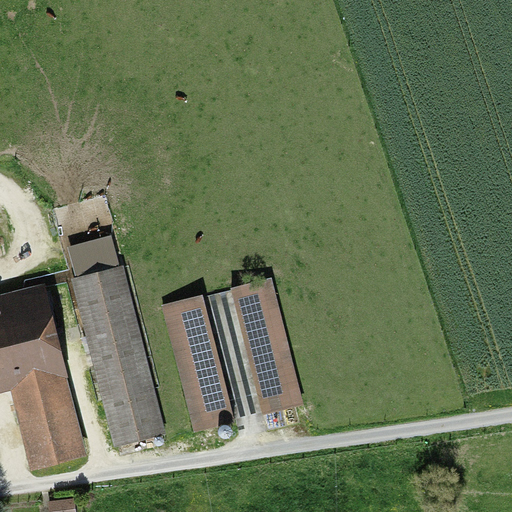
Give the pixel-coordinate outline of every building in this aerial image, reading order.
[(116,445),(163,433),(122,267),(74,279),(116,445)] [(272,275),(231,285),(262,412),(303,402),(272,275)] [(0,378),(11,376),(34,467),(84,454),(43,291),(0,301),(0,378)] [(235,420),(202,292),(161,302),(194,430),(235,420)] [(76,511),(75,496),(48,498),(49,511),(76,511)]
